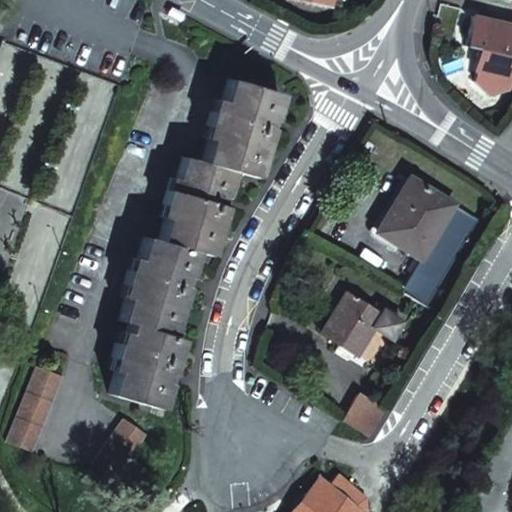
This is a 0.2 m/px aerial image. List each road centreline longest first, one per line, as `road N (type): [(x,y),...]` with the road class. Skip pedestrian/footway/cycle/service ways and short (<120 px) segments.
road 1 (residential): [(359,80),(239,288),(225,405),(245,465)]
road 2 (tertiary): [(359,80),(511,173)]
road 3 (tertiary): [(202,0),(359,80)]
